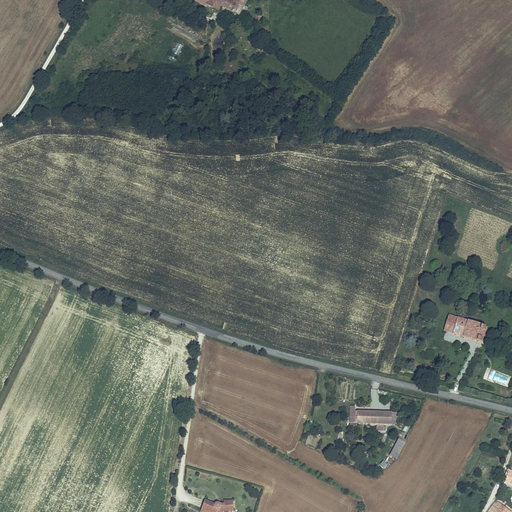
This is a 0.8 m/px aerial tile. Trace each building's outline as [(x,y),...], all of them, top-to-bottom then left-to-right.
[(236,23),(248,0),(247,0),(236,0),(235,4),(227,0),(193,0),(194,0),(236,23)] [(174,43),(167,58),(176,62),(183,46),(174,43)] [(447,315),(442,330),(479,343),(480,339),(478,338),(481,329),(483,330),(484,326),(447,315)] [(482,343),(488,328),(484,326),(483,330),(481,329),(478,338),(480,339),(479,343),(482,343)] [(360,405),(356,405),(355,423),(382,424),(382,431),(393,431),(393,427),(389,427),(389,424),(390,412),(360,411),(360,405)] [(403,413),(390,412),(389,424),(403,425),(403,413)] [(406,442),(399,438),(392,454),(399,457),(406,442)] [(383,461),(378,466),(383,470),(387,465),(383,461)] [(217,503),(215,503),(205,499),(202,507),(214,511),(217,511),(218,510),(222,510),(222,511),(234,510),(233,501),(224,501),(224,505),(222,505),(220,503),(218,503),(217,503)]
